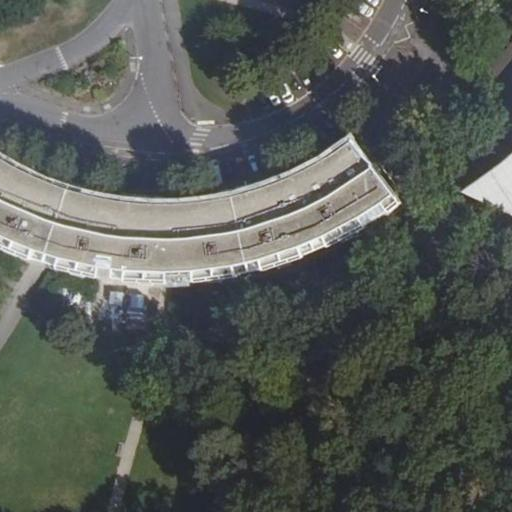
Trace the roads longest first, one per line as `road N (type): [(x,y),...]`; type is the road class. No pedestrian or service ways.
road 1 (residential): [(198,140),(260,132),(327,93),(371,48),(399,0)]
road 2 (residential): [(128,0),(88,46),(0,86)]
road 3 (residential): [(83,125),(136,108),(148,95),(152,48)]
